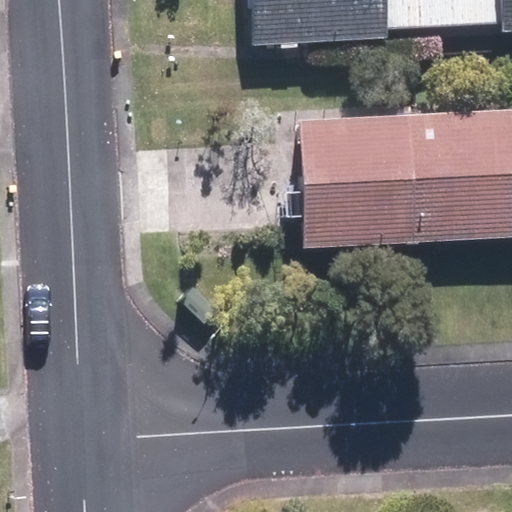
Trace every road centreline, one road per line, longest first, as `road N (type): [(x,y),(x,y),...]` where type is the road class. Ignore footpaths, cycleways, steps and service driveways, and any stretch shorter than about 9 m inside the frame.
road 1 (residential): [(86,433),(58,0)]
road 2 (residential): [(511,411),(86,433)]
